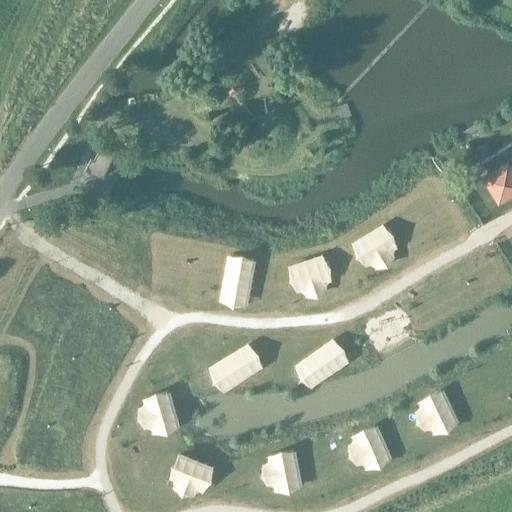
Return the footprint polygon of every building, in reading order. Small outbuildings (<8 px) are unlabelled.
[(484,177),(498,201),(511,191),(511,142),(482,161),(490,173),(484,177)] [(92,158),(87,168),(102,176),(113,154),(100,147),(94,159),(92,158)] [(352,241),(366,263),(396,245),(381,222),(352,241)] [(254,258),(227,252),(218,298),(244,303),(254,258)] [(289,264),(299,290),(331,278),(321,252),(289,264)] [(297,362),(314,385),(349,359),(332,336),(297,362)] [(209,365),(223,387),(260,364),(246,341),(209,365)] [(142,396),(152,430),(178,422),(168,388),(142,396)] [(433,431),(457,419),(442,388),(418,400),(433,431)] [(351,433),(366,467),(391,456),(375,422),(351,433)] [(268,454),(275,489),(300,485),(293,449),(268,454)] [(211,463),(180,451),(169,477),(201,489),(211,463)]
